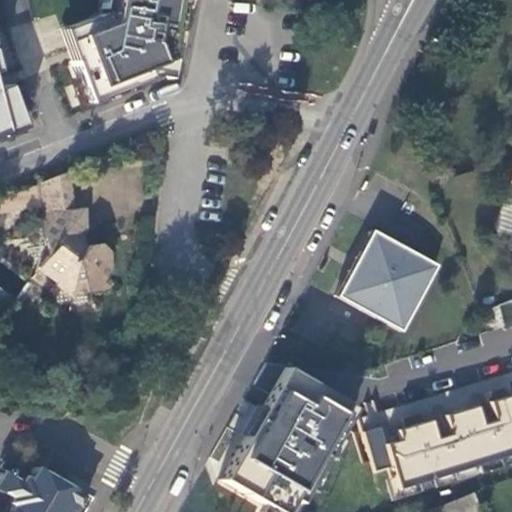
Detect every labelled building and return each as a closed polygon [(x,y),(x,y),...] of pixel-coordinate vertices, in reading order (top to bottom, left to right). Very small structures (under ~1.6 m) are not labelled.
[(102,0),(100,13),(60,29),(89,104),(161,75),(178,80),(192,0),(102,0)] [(0,137),(27,128),(14,90),(2,93),(0,86),(0,137)] [(46,195),(47,283),(71,283),(71,305),(92,305),(92,293),(113,293),(112,245),(88,245),(88,208),(71,208),(71,178),(42,178),(42,195),(46,195)] [(353,256),(333,293),(400,329),(435,262),(369,227),(353,256)] [(511,296),(493,303),(501,327),(511,322),(511,296)] [(286,511),(344,413),(272,371),(212,476),(273,511),(286,511)] [(511,404),(507,385),(365,425),(386,501),(511,466),(511,404)] [(76,511),(86,495),(34,465),(27,478),(12,504),(11,507),(8,505),(3,511),(76,511)] [(8,502),(12,504),(27,478),(21,475),(18,481),(0,471),(0,472),(0,489),(10,495),(6,501),(8,502)] [(478,511),(471,492),(430,507),(431,511),(478,511)]
